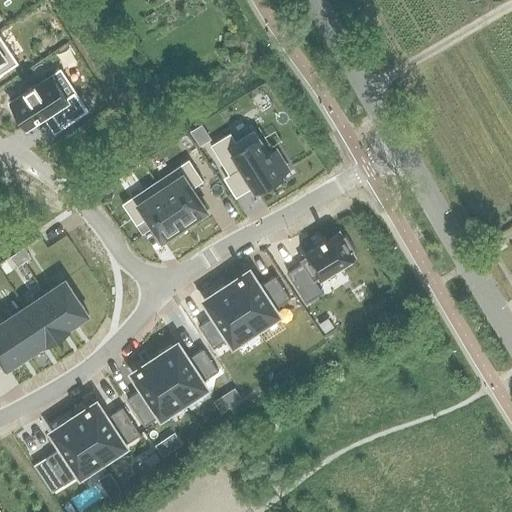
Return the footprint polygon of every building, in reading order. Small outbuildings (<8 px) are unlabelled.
[(0,75),(19,63),(0,34),(0,75)] [(26,93),(10,103),(26,127),(49,111),(61,129),(87,112),(74,92),(66,97),(52,76),(36,86),(35,84),(25,91),(26,93)] [(202,125),(191,132),(200,146),(211,139),(202,125)] [(241,167),(255,190),(263,186),(264,188),(283,176),(282,174),(289,169),(276,150),(271,153),(270,151),(268,152),(254,129),(236,141),(231,132),(210,145),(229,175),(241,167)] [(189,159),(156,181),(185,225),(193,219),(195,222),(207,214),(205,211),(207,210),(193,187),(203,180),(189,159)] [(156,181),(122,203),(136,225),(147,218),(162,240),(164,238),(166,241),(178,234),(176,231),(185,225),(156,181)] [(236,228),(256,220),(249,202),(229,210),(236,228)] [(302,263),(287,273),(306,303),(322,293),(314,281),(353,257),(351,253),(355,250),(346,235),(342,237),(339,233),(328,240),(325,236),(322,239),(324,242),(305,254),(306,256),(300,260),(302,263)] [(24,247),(17,252),(24,262),(31,257),(24,247)] [(17,252),(11,256),(17,266),(24,262),(17,252)] [(241,278),(228,286),(255,328),(277,314),(273,309),(291,298),(276,275),(258,286),(249,272),(244,276),(243,274),(239,276),(241,278)] [(67,280),(46,293),(68,327),(89,314),(67,280)] [(216,314),(199,326),(214,348),(231,337),(234,342),(255,328),(228,286),(227,287),(222,286),(209,294),(208,299),(207,300),(216,314)] [(46,293),(26,307),(48,341),(50,343),(70,329),(68,327),(46,293)] [(26,307),(6,320),(28,354),(48,341),(26,307)] [(6,320),(0,324),(0,356),(8,368),(28,354),(6,320)] [(157,359),(156,359),(184,401),(205,387),(202,382),(219,371),(204,348),(187,359),(177,345),(176,346),(170,345),(158,353),(157,359)] [(144,387),(127,399),(142,421),(159,410),(162,415),(184,401),(156,359),(143,368),(142,366),(138,368),(140,370),(135,373),(144,387)] [(235,388),(227,393),(234,404),(242,399),(235,388)] [(88,410),(75,418),(102,459),(124,445),(121,441),(138,429),(123,407),(106,418),(96,404),(92,407),(90,405),(87,408),(88,410)] [(63,446),(46,457),(51,465),(61,480),(78,469),(81,473),(102,459),(75,418),(74,419),(69,417),(57,425),(55,431),(54,432),(63,446)] [(156,445),(163,457),(169,452),(162,441),(156,445)] [(51,465),(39,473),(52,492),(64,484),(61,480),(51,465)]
